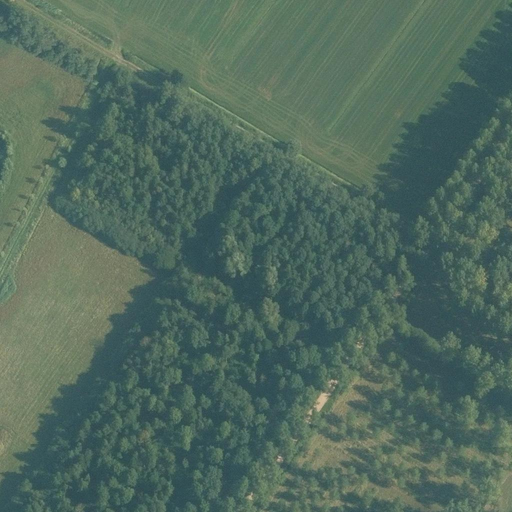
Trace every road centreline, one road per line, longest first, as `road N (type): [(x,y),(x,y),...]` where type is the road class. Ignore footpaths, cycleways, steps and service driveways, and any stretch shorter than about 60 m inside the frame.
road 1 (track): [(428,245),(19,0)]
road 2 (track): [(511,126),(239,511)]
road 3 (track): [(0,275),(113,56)]
